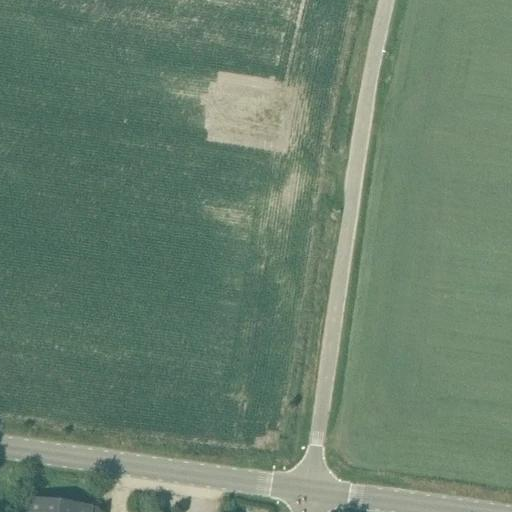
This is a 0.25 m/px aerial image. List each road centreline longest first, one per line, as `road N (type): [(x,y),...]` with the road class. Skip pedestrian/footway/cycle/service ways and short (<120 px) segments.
road 1 (unclassified): [(311,493),(363,126),(390,0)]
road 2 (tertiary): [(311,493),(0,449)]
road 3 (tertiary): [(452,511),(311,493)]
